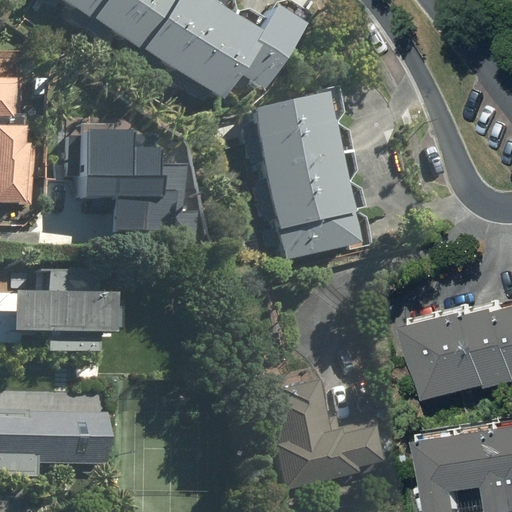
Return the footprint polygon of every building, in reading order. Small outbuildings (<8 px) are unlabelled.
[(40,0),(219,112),(241,78),(261,91),(302,27),(272,8),(256,34),(202,0),(40,0)] [(0,120),(21,121),(22,80),(0,79),(0,120)] [(356,240),(325,92),(217,115),(224,149),(246,144),(250,164),(260,162),(264,181),(251,184),(264,246),(276,244),(278,256),(356,240)] [(24,128),(0,127),(0,203),(24,205),(27,147),(23,147),(24,128)] [(60,149),(58,171),(83,173),(82,183),(105,185),(105,191),(128,193),(126,231),(169,234),(172,189),(161,188),(164,150),(139,148),(139,143),(86,139),(85,150),(60,149)] [(47,292),(14,291),(13,330),(46,331),(45,352),(98,354),(99,333),(116,334),(117,295),(101,294),(101,272),(48,270),(47,292)] [(511,306),(422,323),(436,397),(511,383),(511,306)] [(310,381),(266,393),(294,487),(355,469),(354,465),(378,458),(367,423),(326,435),(310,381)] [(0,474),(38,476),(38,460),(104,462),(105,389),(0,386),(0,474)] [(503,486),(505,511),(511,511),(511,425),(433,433),(439,511),(472,511),(470,489),(503,486)]
